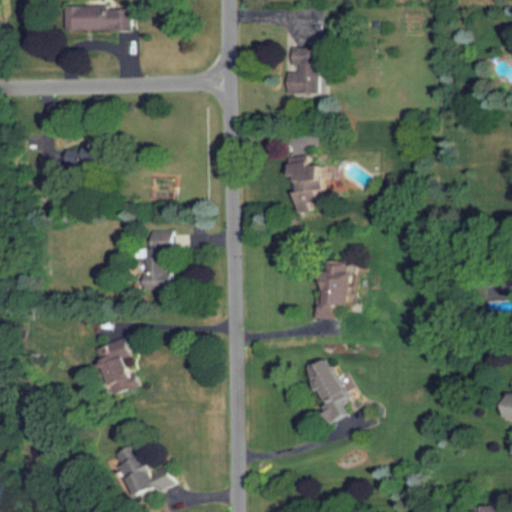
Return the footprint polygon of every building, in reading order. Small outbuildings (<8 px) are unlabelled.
[(132,29),(131,6),(69,7),(70,30),(132,29)] [(324,93),(324,48),(296,48),(296,72),(292,72),(292,93),(324,93)] [(71,168),(112,168),(112,144),(71,144),(71,168)] [(297,155),(304,216),(332,212),(326,166),(317,167),(315,153),(297,155)] [(148,289),(177,289),(177,230),(153,230),(153,248),(139,248),(139,282),(148,282),(148,289)] [(346,320),(347,278),(325,277),(323,319),(346,320)] [(118,394),(146,386),(132,335),(103,344),(118,394)] [(358,412),(332,357),(311,367),(337,422),(358,412)] [(185,482),(176,464),(162,471),(157,461),(137,471),(151,499),(185,482)]
